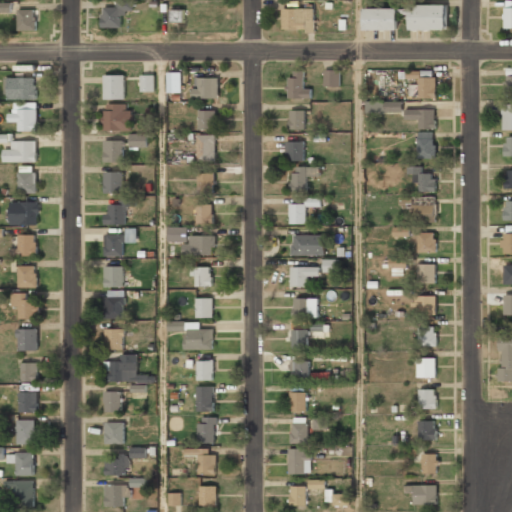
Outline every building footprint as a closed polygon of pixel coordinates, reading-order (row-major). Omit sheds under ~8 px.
[(11,3),(0,2),(0,11),(11,12),(11,3)] [(121,28),(121,11),(131,11),(131,4),(102,4),(102,28),(121,28)] [(409,29),(446,29),(446,5),(409,5),(409,29)] [(503,28),(511,28),(511,6),(503,6),(503,28)] [(282,8),(282,30),(314,30),(314,8),(282,8)] [(363,30),(398,30),(398,8),(363,8),(363,30)] [(34,30),(34,9),(18,9),(18,30),(34,30)] [(185,9),(171,10),(171,22),(185,22),(185,9)] [(341,69),(324,69),(324,85),(341,85),(341,69)] [(288,97),(311,97),(311,86),(305,86),(305,70),(288,70),(288,97)] [(181,72),(166,71),(165,91),(180,91),(181,72)] [(437,96),(437,75),(420,75),(420,71),(409,71),(409,80),(417,80),(417,96),(437,96)] [(124,98),(124,73),(104,73),(104,98),(124,98)] [(141,90),(154,90),(154,73),(141,73),(141,90)] [(219,97),(219,76),(193,76),(193,97),(219,97)] [(36,98),(36,77),(6,77),(6,98),(36,98)] [(365,112),(402,112),(402,100),(365,100),(365,112)] [(131,129),(131,103),(104,103),(104,129),(131,129)] [(511,104),(502,104),(502,128),(511,128),(511,104)] [(18,130),(37,130),(36,105),(9,106),(9,121),(18,121),(18,130)] [(215,129),(215,109),(199,109),(199,129),(215,129)] [(305,128),(305,109),(289,109),(289,128),(305,128)] [(417,127),(435,127),(435,109),(406,109),(406,119),(417,119),(417,127)] [(435,132),(417,132),(417,158),(435,158),(435,132)] [(0,142),(10,143),(9,134),(0,133),(0,142)] [(148,148),(147,133),(130,134),(130,148),(148,148)] [(215,160),(215,134),(198,134),(198,160),(215,160)] [(103,161),(124,161),(124,139),(103,139),(103,161)] [(36,161),(36,140),(13,140),(13,149),(4,149),(4,161),(36,161)] [(305,140),(288,140),(288,159),(305,159),(305,140)] [(307,190),(307,175),(319,175),(319,165),(291,165),(291,190),(307,190)] [(418,190),(436,190),(436,173),(421,173),(421,165),(409,165),(409,173),(418,173),(418,190)] [(123,170),(104,170),(104,192),(123,192),(123,170)] [(36,192),(36,171),(19,171),(19,192),(36,192)] [(198,171),(198,188),(214,188),(214,171),(198,171)] [(436,220),(436,195),(403,195),(403,205),(416,205),(416,220),(436,220)] [(289,202),(289,223),(307,223),(307,205),(321,205),(321,196),(305,196),(305,202),(289,202)] [(106,200),(106,223),(127,223),(127,200),(106,200)] [(39,201),(11,201),(11,225),(39,225),(39,201)] [(213,202),(195,202),(195,221),(213,221),(213,202)] [(105,254),(124,254),(124,242),(138,242),(138,226),(126,226),(126,233),(105,233),(105,254)] [(511,231),(511,226),(502,226),(502,252),(511,252),(511,231)] [(188,242),(189,227),(168,227),(168,241),(188,242)] [(409,227),(393,227),(393,237),(410,236),(409,227)] [(418,251),(437,251),(437,231),(418,231),(418,251)] [(324,233),(292,233),(292,254),(324,254),(324,233)] [(37,234),(19,234),(19,246),(11,246),(11,255),(37,255),(37,234)] [(182,254),(214,254),(214,234),(182,234),(182,254)] [(407,259),(389,258),(389,267),(407,267),(407,259)] [(324,270),(337,270),(337,260),(324,260),(324,270)] [(418,282),(436,282),(436,262),(418,262),(418,282)] [(19,264),(19,286),(37,286),(37,264),(19,264)] [(124,265),(105,265),(105,287),(124,287),(124,265)] [(320,265),(290,265),(290,285),(308,285),(308,275),(320,275),(320,265)] [(193,286),(212,286),(212,267),(193,267),(193,286)] [(125,290),(106,290),(106,317),(124,317),(125,290)] [(20,317),(39,317),(39,299),(28,299),(28,292),(13,292),(13,306),(20,306),(20,317)] [(412,311),(437,311),(437,293),(412,293),(412,311)] [(196,297),(196,316),(213,316),(213,297),(196,297)] [(292,317),(318,317),(318,297),(292,297),(292,317)] [(214,329),(201,329),(201,321),(170,321),(170,329),(184,329),(184,348),(214,348),(214,329)] [(437,345),(437,326),(418,326),(418,345),(437,345)] [(36,327),(17,327),(17,350),(36,350),(36,327)] [(105,348),(124,348),(124,328),(105,328),(105,348)] [(308,329),(292,329),(292,348),(308,348),(308,329)] [(511,380),(511,334),(499,334),(499,380),(511,380)] [(138,353),(120,353),(120,360),(110,360),(110,381),(133,381),(133,395),(148,395),(148,373),(138,373),(138,353)] [(436,376),(436,356),(417,356),(417,376),(436,376)] [(197,379),(214,379),(214,359),(197,359),(197,379)] [(309,378),(309,360),(292,360),(292,378),(309,378)] [(21,362),(21,381),(39,381),(39,362),(21,362)] [(311,372),(312,381),(331,381),(330,372),(311,372)] [(197,385),(197,410),(214,410),(214,385),(197,385)] [(437,407),(437,387),(419,387),(419,407),(437,407)] [(290,410),(307,410),(307,389),(290,389),(290,410)] [(105,411),(121,411),(121,390),(105,390),(105,411)] [(20,412),(38,412),(38,392),(20,392),(20,412)] [(198,415),(198,441),(215,441),(215,415),(198,415)] [(291,441),(308,441),(308,415),(291,415),(291,441)] [(313,429),(329,429),(330,417),(314,416),(313,429)] [(17,444),(35,444),(35,419),(17,419),(17,444)] [(437,438),(437,419),(418,419),(418,438),(437,438)] [(124,420),(105,420),(105,442),(124,442),(124,420)] [(147,447),(131,447),(131,459),(147,458),(147,447)] [(311,447),(289,447),(289,472),(311,472),(311,447)] [(423,472),(438,472),(438,451),(423,451),(423,472)] [(33,452),(16,452),(16,475),(33,475),(33,452)] [(216,474),(216,452),(199,452),(199,474),(216,474)] [(105,474),(126,474),(126,454),(105,454),(105,474)] [(17,480),(17,504),(34,504),(34,480),(17,480)] [(127,505),(127,483),(106,483),(106,505),(127,505)] [(405,483),(405,493),(415,493),(415,503),(437,503),(437,483),(405,483)] [(217,485),(201,485),(201,504),(217,504),(217,485)] [(307,485),(291,485),(291,505),(307,505),(307,485)] [(169,493),(169,505),(182,505),(182,493),(169,493)] [(349,505),(349,493),(333,493),(333,505),(349,505)]
